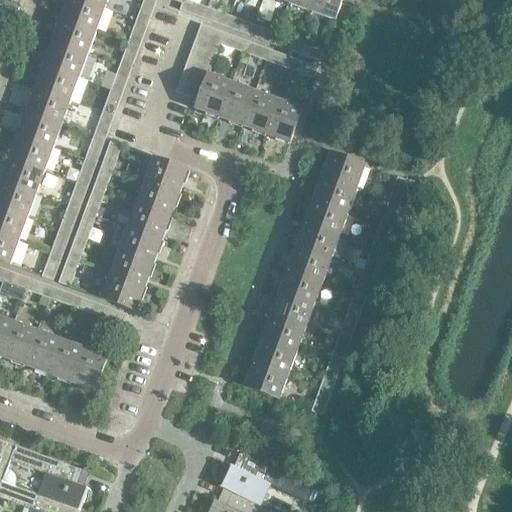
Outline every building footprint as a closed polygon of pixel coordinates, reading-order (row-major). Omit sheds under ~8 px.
[(81,0),(68,0),(66,7),(68,8),(63,20),(97,32),(105,9),(81,0)] [(81,0),(105,9),(108,0),(81,0)] [(153,0),(144,0),(140,13),(151,17),(157,1),(153,0)] [(183,4),(180,11),(196,17),(200,6),(184,0),(183,4)] [(316,0),(290,0),(289,4),(312,13),(316,0)] [(343,0),(316,0),(312,13),(335,21),(343,0)] [(216,12),(212,23),(227,28),(231,17),(216,12)] [(231,17),(227,28),(242,34),(246,23),(231,17)] [(63,20),(61,19),(57,30),(59,31),(55,43),(88,55),(97,32),(63,20)] [(201,25),(201,26),(197,37),(220,45),(224,34),(201,25)] [(134,29),(128,44),(139,48),(145,33),(134,29)] [(262,29),(258,40),(274,45),(278,35),(262,29)] [(224,34),(220,45),(235,50),(239,39),(224,34)] [(278,35),(274,45),(289,51),(293,40),(278,35)] [(215,56),(220,45),(197,37),(193,48),(215,56)] [(55,43),(53,42),(49,54),(51,54),(46,66),(79,78),(88,55),(55,43)] [(128,44),(123,60),(133,64),(139,48),(128,44)] [(256,45),(252,56),(268,62),(272,51),(256,45)] [(309,46),(305,57),(320,63),(324,52),(309,46)] [(211,68),(215,56),(193,48),(189,59),(211,68)] [(272,51),(268,62),(282,67),(286,57),(272,51)] [(208,75),(209,75),(211,68),(189,59),(184,71),(207,79),(208,75)] [(302,62),(298,73),(314,79),(318,68),(302,62)] [(79,78),(46,66),(44,65),(40,77),(42,78),(38,89),(71,102),(79,78)] [(207,79),(184,71),(180,82),(203,90),(207,79)] [(232,83),(209,75),(208,75),(207,79),(203,90),(199,102),(196,110),(207,114),(208,112),(219,117),(232,83)] [(117,76),(111,91),(122,95),(128,80),(117,76)] [(176,93),(191,99),(199,102),(203,90),(180,82),(176,93)] [(219,117),(219,119),(230,123),(231,121),(243,125),(255,92),(232,83),(219,117)] [(38,89),(36,89),(31,100),(33,101),(29,113),(62,125),(71,102),(38,89)] [(111,91),(105,106),(116,110),(122,95),(111,91)] [(243,125),(242,127),(253,131),(254,129),(266,134),(278,101),(255,92),(243,125)] [(266,134),(265,136),(277,140),(277,138),(291,143),(303,110),(278,101),(266,134)] [(29,113),(27,112),(23,124),(25,124),(20,136),(54,148),(62,125),(29,113)] [(99,122),(94,137),(105,142),(110,126),(99,122)] [(20,136),(19,135),(14,147),(16,147),(12,159),(45,171),(54,148),(20,136)] [(94,137),(88,153),(99,157),(105,142),(94,137)] [(110,143),(105,159),(116,163),(121,147),(110,143)] [(331,154),(326,165),(328,166),(324,178),(357,190),(366,167),(331,154)] [(12,159),(10,159),(6,170),(8,171),(3,183),(37,195),(45,171),(12,159)] [(187,171),(153,159),(144,183),(178,195),(179,196),(184,185),(182,184),(187,171)] [(82,169),(77,184),(88,188),(93,173),(82,169)] [(99,175),(93,190),(104,194),(110,179),(99,175)] [(324,178),(322,177),(318,189),(320,189),(315,201),(348,213),(357,190),(324,178)] [(397,178),(392,194),(403,198),(409,183),(397,178)] [(0,207),(28,218),(37,195),(3,183),(1,182),(0,185),(0,207)] [(168,220),(169,219),(171,219),(175,208),(173,207),(178,195),(144,183),(135,208),(168,220)] [(77,184),(71,199),(82,203),(88,188),(77,184)] [(93,190),(88,205),(99,209),(104,194),(93,190)] [(307,225),(340,237),(348,213),(315,201),(313,201),(309,212),(311,213),(307,225)] [(0,234),(19,241),(28,218),(0,207),(0,234)] [(160,242),(162,243),(166,231),(165,230),(168,220),(135,208),(127,230),(160,242)] [(386,209),(380,225),(391,229),(397,214),(386,209)] [(65,215),(60,230),(71,235),(76,219),(65,215)] [(82,221),(76,237),(87,241),(93,225),(82,221)] [(307,225),(305,224),(301,235),(303,236),(298,248),(331,260),(340,237),(307,225)] [(380,225),(374,241),(386,245),(391,229),(380,225)] [(60,230),(54,246),(65,250),(71,235),(60,230)] [(152,265),(154,266),(158,254),(156,254),(160,242),(127,230),(119,253),(152,265)] [(0,234),(0,262),(10,266),(19,241),(0,234)] [(76,237),(70,252),(81,256),(87,241),(76,237)] [(298,248),(296,247),(292,258),(294,259),(290,271),(323,283),(331,260),(298,248)] [(143,288),(145,289),(149,278),(147,277),(152,265),(119,253),(110,276),(143,288)] [(369,256),(363,272),(374,276),(380,260),(369,256)] [(48,262),(42,278),(53,282),(59,266),(48,262)] [(65,268),(59,284),(70,288),(76,272),(65,268)] [(290,271),(288,270),(283,282),(285,282),(281,294),(314,306),(323,283),(290,271)] [(363,272),(357,287),(369,292),(374,276),(363,272)] [(15,274),(11,285),(26,291),(30,279),(15,274)] [(101,299),(126,308),(137,312),(141,301),(139,300),(143,288),(110,276),(101,299)] [(30,279),(26,291),(41,296),(45,285),(30,279)] [(61,291),(57,302),(72,308),(76,297),(61,291)] [(281,294),(279,293),(275,305),(277,306),(272,317),(306,330),(314,306),(281,294)] [(76,297),(72,308),(88,313),(92,302),(76,297)] [(352,303),(346,318),(357,322),(363,307),(352,303)] [(100,305),(95,317),(119,326),(124,314),(100,305)] [(0,317),(0,355),(2,356),(14,323),(0,317)] [(272,317),(270,317),(266,328),(268,329),(264,341),(297,353),(306,330),(272,317)] [(346,318),(340,334),(351,338),(357,322),(346,318)] [(14,323),(2,356),(1,358),(12,362),(13,360),(25,365),(37,331),(14,323)] [(37,331),(25,365),(24,366),(36,371),(36,369),(48,373),(60,340),(37,331)] [(60,340),(48,373),(47,375),(59,379),(60,377),(71,382),(84,348),(60,340)] [(255,364),(288,376),(297,353),(264,341),(262,340),(258,351),(260,352),(255,364)] [(71,382),(71,384),(82,388),(83,386),(96,391),(108,357),(84,348),(71,382)] [(335,349),(329,365),(340,369),(346,353),(335,349)] [(246,388),(279,401),(288,376),(255,364),(253,363),(249,375),(251,375),(246,388)] [(329,365),(323,380),(334,384),(340,369),(329,365)] [(318,396),(312,412),(322,416),(329,400),(318,396)] [(49,476),(42,497),(66,506),(66,507),(80,511),(89,489),(74,484),(79,470),(15,446),(9,461),(49,476)] [(230,466),(220,488),(233,494),(233,493),(257,504),(266,484),(305,502),(312,488),(247,457),(241,471),(230,466)] [(63,511),(66,507),(66,506),(42,497),(2,482),(0,486),(0,498),(36,511),(63,511)] [(214,501),(209,511),(274,511),(257,504),(233,493),(233,494),(227,507),(214,501)]
